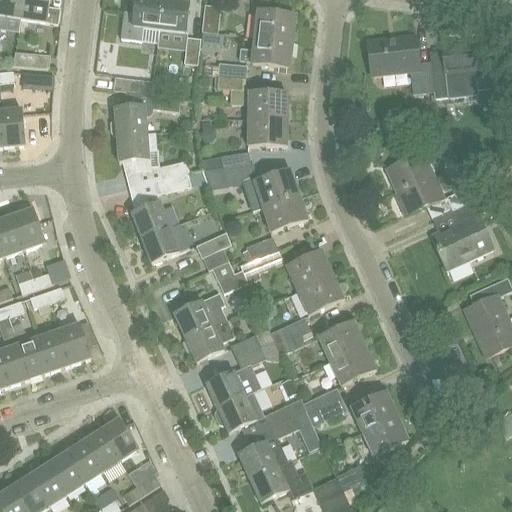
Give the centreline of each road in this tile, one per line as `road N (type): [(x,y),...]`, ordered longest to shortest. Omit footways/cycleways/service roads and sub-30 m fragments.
road 1 (residential): [(430,395),(334,191),(325,94),(336,0)]
road 2 (residential): [(140,372),(86,247),(78,175)]
road 3 (residential): [(78,175),(88,0)]
road 4 (residential): [(206,511),(140,372)]
road 5 (residential): [(0,424),(140,372)]
